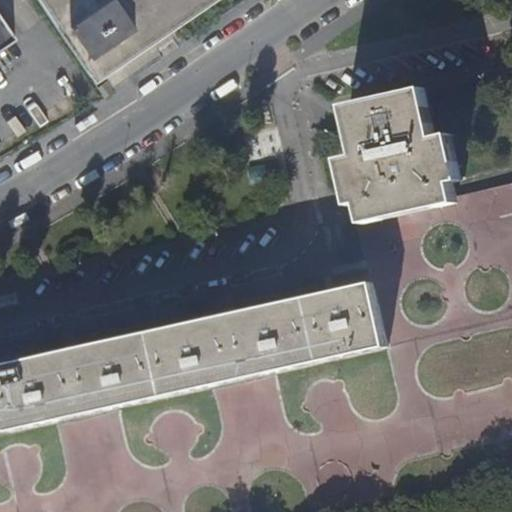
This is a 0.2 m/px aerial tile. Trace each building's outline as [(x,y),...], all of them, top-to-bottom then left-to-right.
[(37,0),(104,97),(186,41),(176,25),(212,0),(37,0)] [(0,49),(16,39),(0,15),(0,49)] [(463,203),(461,195),(460,191),(458,192),(456,182),(459,181),(449,135),(441,137),(439,137),(428,89),(349,108),(360,156),(350,158),(361,205),(365,204),(368,216),(370,225),(463,203)] [(0,511),(386,511),(511,484),(511,182),(461,195),(463,203),(370,225),(368,216),(356,218),(371,282),(376,281),(391,346),(12,431),(10,425),(0,427),(0,511)] [(0,427),(10,425),(12,431),(391,346),(376,281),(371,282),(0,367),(0,427)]
